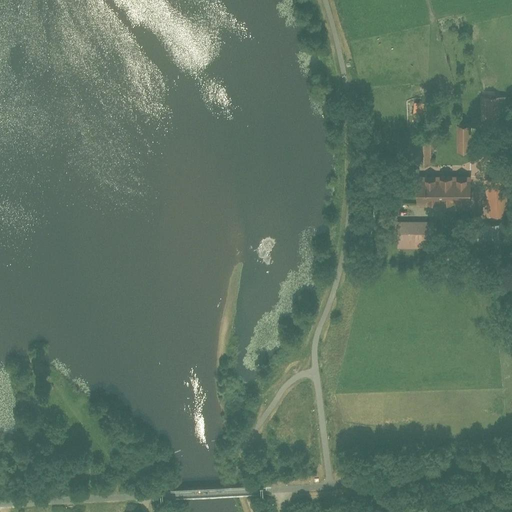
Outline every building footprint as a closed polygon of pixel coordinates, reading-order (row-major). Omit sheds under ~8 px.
[(500,87),(478,88),(480,116),(502,115),(500,87)] [(455,115),(455,142),(469,142),(469,115),(455,115)] [(432,164),(432,137),(408,137),(408,164),(432,164)] [(424,176),(423,203),(476,204),(477,177),(424,176)] [(488,191),(488,207),(500,206),(499,191),(488,191)] [(398,215),(398,239),(431,239),(431,215),(398,215)] [(497,226),(473,225),(473,238),(497,238),(497,226)]
